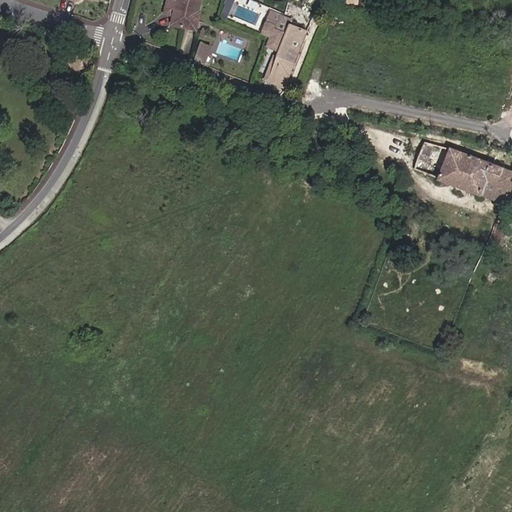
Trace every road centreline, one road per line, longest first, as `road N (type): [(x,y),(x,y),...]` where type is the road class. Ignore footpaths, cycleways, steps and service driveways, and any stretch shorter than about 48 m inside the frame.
road 1 (residential): [(0,236),(61,169),(87,116),(109,38)]
road 2 (residential): [(109,38),(286,103)]
